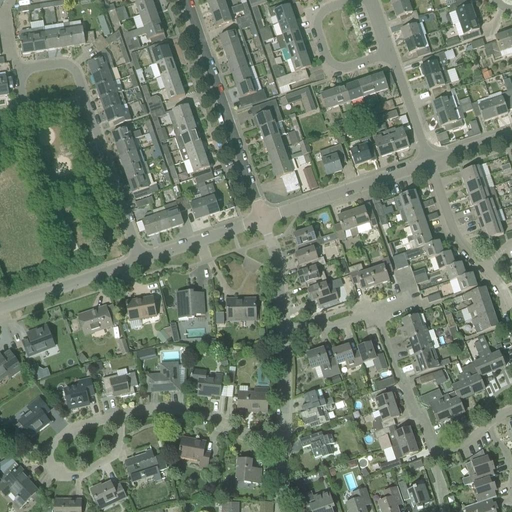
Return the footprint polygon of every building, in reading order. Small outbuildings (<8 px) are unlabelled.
[(155,11),(151,0),(145,0),(135,4),(139,16),(155,11)] [(228,10),(224,0),(217,0),(208,3),(212,16),(228,10)] [(265,0),(248,0),(251,9),(257,7),(267,4),(265,0)] [(399,18),(401,24),(418,18),(416,12),(412,14),(408,2),(412,0),(392,7),(396,19),(399,18)] [(451,14),(456,12),(460,24),(475,19),(471,7),(464,9),(462,3),(448,8),(449,8),(451,14)] [(113,5),(109,6),(106,8),(108,13),(115,11),(114,8),(113,5)] [(275,17),(278,24),(294,19),(290,7),(290,6),(281,9),(280,6),(268,10),(271,19),(275,17)] [(120,9),(115,11),(119,23),(124,22),(120,9)] [(228,10),(212,16),(216,27),(215,28),(216,28),(232,23),(228,10)] [(159,23),(155,11),(139,16),(143,28),(159,23)] [(250,15),(238,19),(235,20),(237,26),(252,21),(250,15)] [(97,18),(104,38),(110,36),(103,16),(97,18)] [(400,31),(405,43),(420,37),(417,26),(420,25),(420,24),(418,18),(401,24),(403,30),(400,31)] [(278,24),(282,37),(298,31),(294,19),(278,24)] [(479,31),(475,19),(460,24),(455,26),(459,38),(461,44),(474,39),(472,33),(479,31)] [(257,34),(252,21),(237,26),(239,31),(241,30),(241,31),(249,28),(252,36),(253,40),(258,38),(257,34)] [(69,24),(73,48),(91,45),(95,49),(105,41),(101,36),(95,42),(93,33),(84,34),(83,29),(82,29),(81,22),(69,24)] [(130,40),(146,35),(148,41),(150,41),(151,44),(166,40),(164,36),(164,35),(163,35),(159,23),(143,28),(143,29),(128,34),(123,35),(128,48),(132,47),(130,40)] [(63,25),(64,32),(58,33),(60,50),(73,48),(69,24),(63,25)] [(48,52),(45,35),(44,28),(32,30),(35,54),(48,52)] [(269,28),(264,29),(259,31),(263,43),(273,40),(269,28)] [(35,54),(32,30),(20,32),(18,37),(19,40),(20,40),(22,56),(35,54)] [(286,49),(302,43),(298,31),(282,37),(276,39),(277,44),(284,42),(286,49)] [(105,41),(95,49),(100,54),(104,50),(107,48),(117,41),(119,39),(121,45),(124,53),(126,52),(119,32),(113,36),(112,36),(105,41)] [(223,50),(239,45),(235,32),(219,38),(219,39),(220,39),(223,50)] [(60,50),(58,33),(45,35),(48,52),(60,50)] [(500,53),(511,50),(506,34),(494,38),(496,42),(490,44),(495,60),(501,58),(500,53)] [(424,50),(420,37),(405,43),(409,55),(416,53),(418,59),(430,54),(429,48),(424,50)] [(458,40),(455,39),(445,42),(447,48),(459,44),(458,40)] [(472,50),(473,51),(485,47),(482,40),(470,44),(471,47),(472,50)] [(286,49),(290,61),(306,55),(302,43),(286,49)] [(146,49),(152,66),(172,59),(168,48),(168,47),(160,49),(159,45),(146,49)] [(239,45),(223,50),(228,63),(249,55),(247,49),(242,51),(239,45)] [(262,64),(267,63),(263,51),(258,52),(262,64)] [(445,53),(447,61),(455,58),(453,51),(445,53)] [(420,68),(425,80),(446,73),(444,67),(448,66),(447,62),(444,54),(444,53),(421,61),(423,67),(420,68)] [(130,55),(136,72),(141,70),(135,54),(130,55)] [(267,55),(271,67),(276,66),(272,54),(267,55)] [(232,75),(248,69),(254,67),(249,55),(228,63),(232,75)] [(271,67),(273,71),(278,88),(308,79),(305,70),(311,68),(311,67),(310,67),(306,55),(290,61),(295,74),(285,77),(280,78),(276,66),(271,67)] [(114,69),(112,63),(106,65),(104,59),(88,64),(92,76),(114,69)] [(156,65),(160,77),(176,72),(172,59),(152,66),(156,65)] [(262,64),(266,76),(271,75),(267,63),(262,64)] [(112,83),(108,71),(114,69),(92,76),(96,88),(112,83)] [(252,82),(252,81),(248,69),(232,75),(236,87),(252,82)] [(136,72),(140,84),(145,83),(142,74),(143,74),(142,70),(141,70),(136,72)] [(446,73),(425,80),(429,92),(431,91),(433,97),(451,91),(448,85),(451,84),(459,82),(455,70),(447,73),(446,73)] [(160,77),(164,90),(180,84),(176,72),(160,77)] [(487,73),(482,74),(484,80),(492,78),(490,72),(487,73)] [(376,95),(388,91),(382,74),(382,75),(370,79),(376,95)] [(0,97),(9,96),(9,91),(14,90),(12,79),(7,80),(0,80),(0,97)] [(376,95),(370,79),(358,83),(363,99),(376,95)] [(511,109),(511,88),(509,80),(503,82),(507,93),(506,93),(511,109)] [(256,94),(252,82),(236,87),(240,99),(240,100),(256,94)] [(96,88),(100,101),(122,93),(120,88),(115,90),(113,83),(112,83),(96,88)] [(363,99),(358,83),(346,87),(351,103),(363,99)] [(184,96),(180,84),(164,90),(169,102),(185,97),(185,96),(184,96)] [(333,91),(339,108),(351,103),(346,87),(344,88),(343,86),(337,88),(338,90),(333,91)] [(288,92),(286,87),(279,89),(281,95),(288,92)] [(313,104),(308,89),(287,96),(290,104),(303,99),(305,107),(313,104)] [(321,95),(320,95),(326,112),(339,108),(333,91),(321,95)] [(433,104),(437,116),(457,109),(451,91),(433,97),(435,103),(433,104)] [(100,101),(104,113),(121,107),(126,105),(122,93),(100,101)] [(490,103),(495,119),(508,115),(507,112),(511,110),(511,109),(506,93),(501,95),(502,99),(490,103)] [(149,95),(144,97),(150,114),(163,109),(162,104),(153,107),(150,99),(149,95)] [(379,106),(380,109),(382,113),(395,109),(392,101),(379,106)] [(255,118),(259,130),(275,124),(271,113),(276,111),(273,103),(260,107),(262,115),(255,118),(255,119),(255,118)] [(483,123),(495,119),(490,103),(478,107),(477,103),(471,105),(475,118),(481,116),(483,123)] [(141,118),(148,116),(144,106),(140,107),(142,113),(140,114),(141,118)] [(169,115),(172,126),(192,119),(188,107),(189,107),(188,106),(165,114),(163,109),(150,114),(156,131),(161,129),(157,119),(169,115)] [(131,121),(128,112),(123,114),(121,107),(104,113),(109,125),(113,123),(114,127),(131,121)] [(457,109),(437,116),(441,128),(444,127),(446,133),(463,127),(460,121),(457,122),(453,110),(457,109)] [(383,122),(398,117),(396,111),(381,116),(383,122)] [(358,122),(370,118),(368,113),(356,116),(358,122)] [(345,126),(358,122),(356,116),(355,117),(343,121),(345,126)] [(196,131),(192,119),(172,126),(174,132),(179,130),(181,136),(196,131)] [(150,121),(145,123),(149,135),(154,134),(150,121)] [(335,124),(337,129),(345,126),(343,121),(335,124)] [(374,133),(370,121),(364,123),(368,135),(374,133)] [(467,125),(471,137),(480,134),(476,122),(467,125)] [(264,142),(280,137),(285,135),(283,130),(278,131),(275,124),(259,130),(264,142)] [(118,132),(112,134),(116,146),(132,141),(142,138),(140,132),(130,135),(126,126),(117,129),(118,132)] [(161,129),(156,131),(161,144),(165,142),(161,130),(161,129)] [(299,144),(303,142),(299,130),(295,132),(297,138),(299,144)] [(388,135),(394,154),(409,149),(402,130),(388,135)] [(179,151),(201,143),(196,131),(181,136),(176,138),(175,139),(179,151)] [(295,132),(292,133),(287,135),(289,140),(297,138),(295,132)] [(338,161),(345,159),(341,146),(344,145),(340,133),(334,135),(338,147),(327,150),(319,153),(322,162),(327,177),(342,172),(338,161)] [(149,135),(153,147),(158,145),(154,134),(149,135)] [(374,140),(380,158),(394,154),(388,135),(374,140)] [(284,149),(280,137),(264,142),(268,154),(284,149)] [(351,152),(356,167),(377,160),(369,138),(359,141),(361,148),(351,152)] [(116,146),(120,158),(136,153),(132,141),(116,146)] [(303,157),(307,155),(311,154),(306,142),(303,143),(303,142),(299,144),(302,153),(291,157),(293,160),(303,157)] [(179,151),(183,163),(205,155),(201,143),(179,151)] [(162,158),(158,145),(153,147),(156,153),(158,159),(162,158)] [(268,154),(272,167),(288,161),(284,149),(268,154)] [(136,153),(120,158),(124,170),(140,165),(145,163),(143,160),(138,161),(136,153)] [(169,168),(174,166),(169,154),(165,156),(169,168)] [(195,180),(212,174),(209,167),(209,168),(205,155),(183,163),(188,175),(191,174),(193,181),(195,180)] [(276,179),(276,180),(282,178),(285,188),(297,184),(293,174),(292,174),(288,161),(272,167),(276,179)] [(128,183),(144,177),(140,165),(124,170),(128,183)] [(169,168),(175,187),(180,185),(174,166),(169,168)] [(460,173),(464,185),(482,179),(478,167),(460,173)] [(166,169),(161,171),(166,183),(170,182),(166,169)] [(200,195),(202,201),(208,218),(220,213),(214,197),(210,199),(204,183),(214,180),(212,174),(195,180),(200,195)] [(307,185),(315,182),(313,175),(305,178),(307,185)] [(128,183),(135,201),(159,193),(157,186),(148,189),(144,177),(128,183)] [(486,190),(482,179),(464,185),(468,196),(486,190)] [(473,207),(490,202),(486,190),(468,196),(472,208),(473,207)] [(399,197),(404,210),(419,205),(415,192),(399,197)] [(182,199),(181,200),(185,212),(191,210),(195,222),(208,218),(202,201),(190,205),(187,197),(182,199)] [(135,203),(137,210),(150,205),(148,199),(135,203)] [(180,214),(185,212),(181,200),(175,202),(176,204),(164,208),(166,214),(171,230),(184,226),(180,214)] [(473,207),(477,218),(495,212),(492,201),(490,202),(473,207)] [(374,206),(379,219),(385,217),(383,213),(380,204),(374,206)] [(424,218),(421,211),(423,210),(421,204),(419,205),(404,210),(404,211),(399,213),(403,225),(408,223),(408,224),(424,218)] [(364,208),(351,213),(356,228),(369,223),(371,228),(377,226),(373,214),(367,216),(364,208)] [(477,218),(481,230),(499,224),(495,212),(477,218)] [(154,218),(152,213),(145,215),(147,220),(142,222),(147,238),(160,234),(154,218)] [(358,234),(356,228),(351,213),(338,217),(340,225),(334,227),(337,236),(338,240),(338,241),(345,239),(343,232),(349,230),(351,237),(358,234)] [(154,218),(160,234),(171,230),(166,214),(154,218)] [(379,219),(383,232),(389,230),(385,217),(379,219)] [(408,224),(412,237),(428,231),(425,224),(428,223),(426,217),(424,218),(408,224)] [(503,235),(499,224),(481,230),(485,242),(503,235)] [(319,233),(314,235),(312,229),(293,235),(297,248),(306,245),(308,250),(314,248),(315,249),(324,246),(319,233)] [(433,244),(428,232),(430,232),(430,231),(428,232),(428,231),(412,237),(406,239),(407,244),(414,242),(417,250),(424,247),(433,244)] [(417,250),(404,255),(404,254),(398,256),(402,270),(408,267),(406,261),(421,256),(423,255),(426,254),(428,261),(434,259),(434,258),(444,255),(443,255),(439,243),(441,242),(440,241),(433,244),(424,247),(417,250)] [(316,268),(317,268),(326,265),(324,259),(319,261),(315,249),(314,248),(308,250),(295,255),(299,267),(300,267),(302,273),(310,270),(316,268)] [(452,253),(451,252),(443,255),(444,255),(434,258),(434,259),(439,272),(445,270),(445,269),(455,266),(450,253),(452,253)] [(396,272),(402,270),(398,256),(392,258),(396,272)] [(383,267),(371,271),(376,287),(389,282),(387,275),(393,273),(388,258),(381,260),(383,267)] [(463,264),(463,263),(455,266),(445,269),(445,270),(450,283),(457,281),(457,280),(466,277),(461,264),(463,264)] [(363,291),(376,287),(371,271),(363,273),(361,265),(349,269),(350,274),(354,286),(360,284),(363,291)] [(308,291),(327,284),(324,274),(319,275),(317,268),(316,268),(310,270),(302,273),(297,274),(301,287),(306,285),(308,291)] [(414,280),(426,276),(424,270),(412,274),(414,280)] [(457,281),(461,293),(477,288),(472,275),(474,275),(474,274),(466,277),(457,280),(457,281)] [(426,276),(414,280),(416,286),(428,282),(426,276)] [(318,307),(339,300),(335,289),(329,291),(327,285),(328,284),(327,284),(308,291),(307,291),(311,303),(316,302),(318,307)] [(472,300),(474,307),(475,308),(489,302),(485,289),(454,300),(455,305),(472,300)] [(190,293),(177,294),(178,320),(194,319),(194,317),(204,316),(203,294),(190,295),(190,293)] [(429,304),(441,300),(439,294),(427,298),(429,304)] [(136,301),(126,303),(130,323),(156,318),(153,298),(152,298),(152,299),(136,302),(136,301)] [(227,320),(246,319),(256,319),(255,302),(242,303),(242,305),(236,305),(236,300),(227,300),(227,320)] [(479,320),(494,315),(489,302),(475,308),(474,307),(467,309),(469,315),(470,314),(472,322),(479,320)] [(112,306),(107,308),(110,319),(116,318),(112,306)] [(112,327),(106,307),(78,317),(85,337),(112,327)] [(483,333),(498,328),(494,315),(479,320),(472,322),(473,327),(474,327),(477,335),(483,333)] [(404,341),(409,339),(423,334),(427,333),(425,327),(421,328),(417,317),(402,321),(405,329),(401,330),(404,341)] [(53,345),(46,327),(27,335),(29,340),(23,342),(28,358),(40,353),(39,351),(53,345)] [(163,345),(164,344),(170,339),(163,331),(156,337),(163,345)] [(433,351),(431,344),(427,346),(423,334),(409,339),(411,347),(407,348),(410,359),(415,357),(429,352),(433,351)] [(445,339),(447,346),(453,343),(451,338),(451,337),(450,338),(445,339)] [(125,340),(118,342),(122,356),(129,354),(125,340)] [(473,365),(478,377),(479,379),(480,379),(492,374),(483,353),(479,343),(473,345),(478,355),(481,362),(473,365)] [(377,373),(387,370),(383,356),(375,358),(371,344),(358,349),(359,353),(363,365),(373,361),(377,373)] [(500,356),(504,354),(501,345),(496,347),(498,354),(491,357),(488,350),(483,353),(492,374),(505,368),(500,356)] [(362,366),(358,353),(352,355),(349,346),(332,352),(335,360),(337,366),(346,363),(348,370),(362,366)] [(337,366),(335,360),(327,362),(323,350),(306,355),(312,370),(320,368),(324,379),(340,374),(337,366)] [(145,361),(144,352),(136,354),(138,363),(145,361)] [(416,376),(439,368),(437,361),(433,363),(429,352),(415,357),(417,364),(413,366),(416,376)] [(19,369),(8,353),(1,358),(0,356),(0,377),(6,373),(8,376),(19,369)] [(82,365),(87,361),(82,354),(76,359),(82,365)] [(221,367),(227,366),(226,359),(219,360),(221,367)] [(103,371),(101,363),(93,365),(95,373),(103,371)] [(42,379),(39,369),(38,365),(29,369),(36,382),(42,379)] [(147,377),(148,393),(178,391),(177,365),(162,366),(162,376),(147,377)] [(463,376),(472,396),(485,391),(480,379),(479,379),(478,377),(473,365),(461,370),(463,375),(463,376)] [(207,396),(220,398),(223,376),(216,375),(215,380),(206,379),(207,372),(192,370),(190,384),(199,385),(198,397),(206,398),(207,396)] [(441,371),(432,375),(434,381),(444,377),(441,371)] [(227,388),(233,389),(235,373),(229,373),(227,388)] [(138,387),(135,374),(126,376),(126,379),(118,380),(117,377),(102,380),(107,398),(121,394),(121,398),(135,395),(133,388),(138,387)] [(434,381),(432,375),(419,379),(421,386),(434,381)] [(339,376),(331,379),(333,386),(341,383),(339,376)] [(472,396),(463,376),(457,378),(460,385),(452,388),(455,393),(458,400),(459,402),(472,396)] [(86,395),(93,393),(90,380),(79,383),(80,388),(77,388),(74,387),(72,388),(70,390),(65,391),(70,413),(77,411),(76,409),(89,406),(86,395)] [(387,380),(381,382),(384,390),(390,388),(387,380)] [(267,413),(267,390),(257,389),(255,389),(255,394),(239,393),(238,410),(251,411),(251,413),(267,413)] [(374,401),(378,412),(395,407),(394,401),(396,400),(395,395),(388,397),(386,390),(370,395),(372,401),(374,401)] [(307,406),(307,407),(301,408),(303,414),(325,407),(327,406),(331,405),(333,405),(331,399),(324,402),(322,397),(323,397),(321,391),(304,397),(307,406)] [(458,400),(455,393),(442,399),(451,420),(464,414),(459,402),(458,400)] [(50,412),(40,399),(27,409),(31,414),(19,423),(15,418),(19,424),(14,428),(22,438),(27,434),(30,438),(50,423),(42,413),(47,409),(49,413),(50,412)] [(451,420),(442,399),(429,404),(438,425),(451,420)] [(301,415),(304,427),(308,425),(310,430),(320,426),(318,420),(323,418),(322,413),(326,412),(325,407),(303,414),(301,415)] [(393,420),(399,418),(399,417),(402,416),(400,410),(397,411),(395,407),(378,412),(380,417),(377,419),(374,420),(374,421),(373,422),(373,423),(373,424),(372,425),(372,426),(372,427),(373,428),(374,434),(382,431),(394,427),(395,427),(393,420)] [(377,440),(388,437),(392,448),(414,441),(409,428),(396,433),(394,427),(382,431),(374,434),(376,440),(377,440)] [(321,433),(300,441),(303,450),(310,447),(315,459),(322,457),(323,459),(333,456),(330,446),(334,444),(331,436),(323,439),(321,433)] [(207,470),(210,455),(204,453),(206,443),(196,442),(182,440),(179,458),(200,462),(199,469),(207,470)] [(418,454),(414,441),(392,448),(391,449),(396,461),(385,465),(387,471),(401,466),(399,460),(418,454)] [(143,456),(125,462),(132,484),(153,477),(155,483),(161,481),(158,473),(166,470),(162,456),(154,459),(152,451),(145,453),(147,457),(144,458),(143,456)] [(473,484),(475,483),(475,484),(490,479),(494,477),(492,472),(495,471),(493,465),(491,466),(488,458),(482,460),(480,453),(470,460),(471,463),(465,465),(465,466),(466,466),(472,484),(473,484)] [(25,474),(20,468),(10,458),(0,463),(0,471),(5,476),(0,480),(0,491),(4,496),(11,490),(18,498),(15,501),(16,503),(16,502),(21,508),(38,492),(23,476),(25,474)] [(251,484),(261,485),(262,471),(252,470),(253,462),(237,461),(235,479),(244,480),(244,484),(251,484)] [(355,462),(347,464),(349,470),(357,467),(355,462)] [(365,470),(361,473),(364,479),(369,476),(365,470)] [(325,471),(317,474),(319,479),(327,476),(325,471)] [(475,498),(477,505),(491,500),(492,500),(496,498),(494,492),(497,492),(495,486),(492,487),(490,479),(475,484),(475,483),(473,484),(478,497),(475,498)] [(398,485),(404,502),(410,500),(413,509),(416,508),(417,510),(422,509),(422,506),(428,504),(422,487),(408,492),(404,482),(398,485)] [(113,489),(111,483),(98,489),(97,488),(91,491),(99,508),(117,499),(119,503),(126,499),(120,486),(113,489)] [(215,486),(206,484),(204,491),(213,493),(215,486)] [(378,504),(381,511),(398,511),(397,508),(403,506),(397,489),(383,494),(386,501),(378,504)] [(346,505),(348,511),(366,511),(365,508),(371,506),(365,490),(351,495),(353,502),(346,505)] [(329,492),(313,498),(316,505),(309,507),(311,511),(332,511),(332,509),(334,509),(329,492)] [(81,511),(81,501),(72,501),(72,502),(68,502),(68,500),(64,500),(64,501),(55,501),(55,511),(81,511)] [(495,511),(498,510),(496,504),(493,505),(492,500),(491,500),(477,505),(464,509),(464,511),(495,511)] [(272,511),(272,504),(260,503),(259,511),(272,511)]
